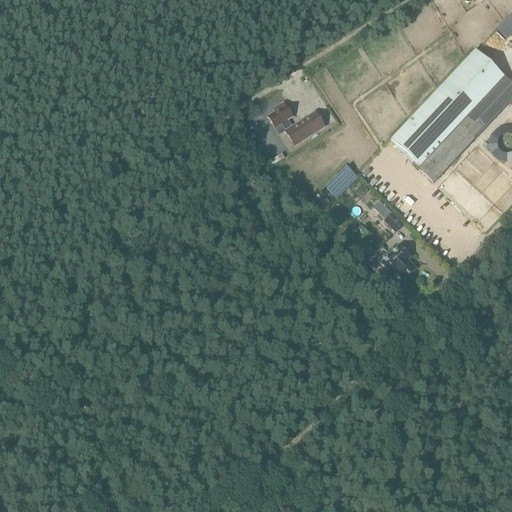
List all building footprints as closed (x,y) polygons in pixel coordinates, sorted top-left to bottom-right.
[(508,40),(511,35),(511,13),(497,30),(508,40)] [(490,66),(498,73),(511,57),(511,55),(505,49),(490,66)] [(392,139),(422,168),(419,171),(433,184),(511,104),(511,93),(474,56),(392,139)] [(305,110),(310,107),(305,100),(300,103),(305,110)] [(267,118),(279,136),(285,133),(294,148),(324,128),(315,113),(291,128),(287,121),(291,119),(283,105),(277,109),(278,111),(267,118)] [(329,119),(323,122),(330,135),(336,132),(329,119)] [(392,215),(385,223),(395,234),(403,226),(392,215)] [(358,240),(348,245),(362,267),(371,262),(358,240)] [(395,272),(403,281),(414,270),(406,261),(410,258),(399,246),(394,251),(391,249),(383,257),(385,259),(380,264),(391,276),(395,272)]
